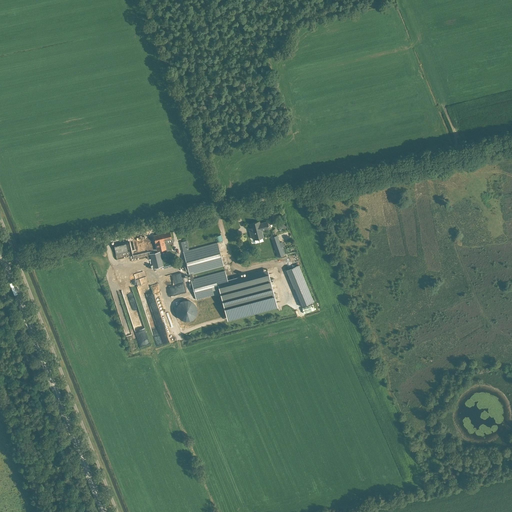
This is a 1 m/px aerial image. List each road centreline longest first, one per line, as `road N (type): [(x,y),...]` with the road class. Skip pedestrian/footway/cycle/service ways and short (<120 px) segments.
road 1 (unclassified): [(15,256),(305,191)]
road 2 (unclassified): [(117,511),(15,256)]
road 3 (primary): [(103,511),(3,259)]
road 4 (unclassified): [(91,511),(0,281)]
road 5 (track): [(305,191),(511,143)]
